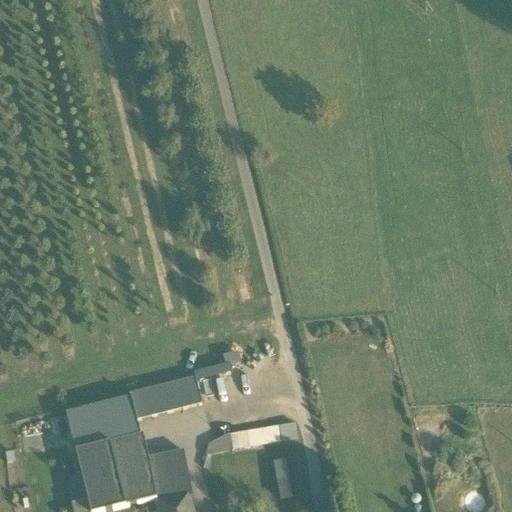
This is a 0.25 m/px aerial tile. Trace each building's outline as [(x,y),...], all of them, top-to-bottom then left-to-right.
[(236,357),(226,359),(229,368),(230,368),(239,366),(236,357)] [(195,381),(196,384),(231,375),(230,368),(229,368),(194,377),(195,381)] [(196,384),(195,381),(129,397),(130,402),(136,424),(137,424),(202,407),(196,384)] [(67,418),(76,455),(110,447),(134,441),(130,426),(136,424),(130,402),(67,418)] [(141,439),(137,424),(136,424),(130,426),(134,441),(141,439)] [(230,437),(233,454),(298,443),(295,426),(230,437)] [(207,460),(233,454),(230,437),(209,447),(207,460)] [(134,441),(110,447),(126,510),(156,503),(157,503),(149,461),(143,438),(141,439),(134,441)] [(76,455),(88,503),(89,511),(118,511),(126,510),(110,447),(76,455)] [(156,503),(157,508),(158,507),(186,502),(191,490),(183,454),(149,461),(157,503),(156,503)] [(289,482),(286,463),(274,465),(277,484),(289,482)] [(292,503),(289,482),(277,484),(280,505),(292,503)] [(158,507),(159,511),(188,511),(186,502),(158,507)] [(73,511),(89,511),(88,503),(72,507),(73,511)]
